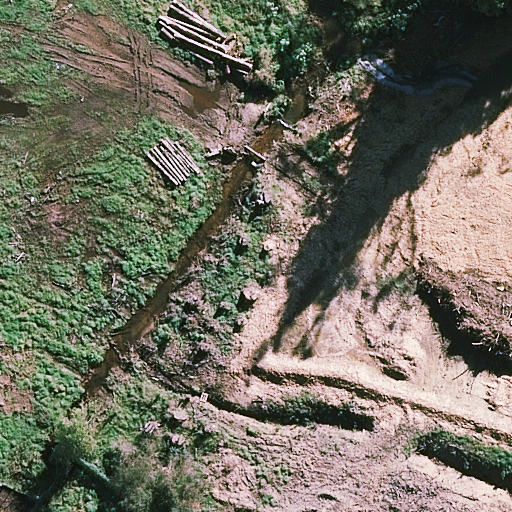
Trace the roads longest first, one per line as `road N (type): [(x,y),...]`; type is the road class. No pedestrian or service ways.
road 1 (motorway): [(0,208),(511,450)]
road 2 (motorway): [(365,511),(0,331)]
